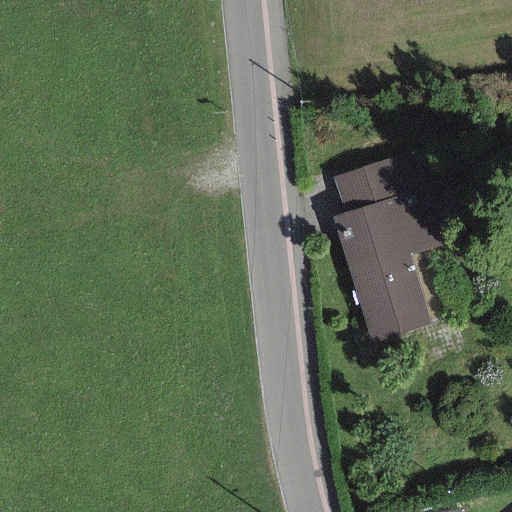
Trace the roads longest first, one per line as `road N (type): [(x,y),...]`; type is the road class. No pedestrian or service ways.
road 1 (residential): [(315,511),(291,389),(266,120)]
road 2 (unclassified): [(266,120),(253,0)]
